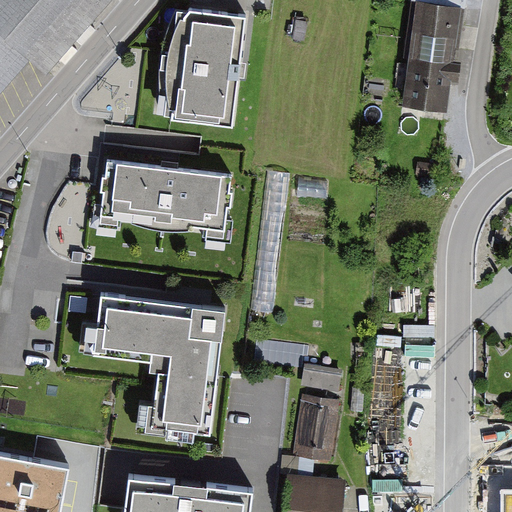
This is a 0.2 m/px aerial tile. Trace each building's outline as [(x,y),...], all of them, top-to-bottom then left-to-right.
[(0,0),(0,119),(114,0),(0,0)] [(464,0),(415,0),(401,108),(449,114),(464,0)] [(234,118),(246,16),(175,8),(162,109),(234,118)] [(233,171),(107,156),(100,212),(227,227),(233,171)] [(267,171),(257,310),(278,312),(287,172),(267,171)] [(225,309),(101,293),(101,296),(93,355),(159,363),(152,419),(211,426),(225,309)] [(308,361),(304,384),(341,391),(345,369),(308,361)] [(340,399),(302,393),(293,454),(331,459),(340,399)] [(69,464),(0,451),(0,511),(60,511),(66,481),(69,464)] [(343,511),(346,476),(288,471),(284,511),(343,511)] [(250,511),(253,489),(132,474),(126,511),(250,511)]
